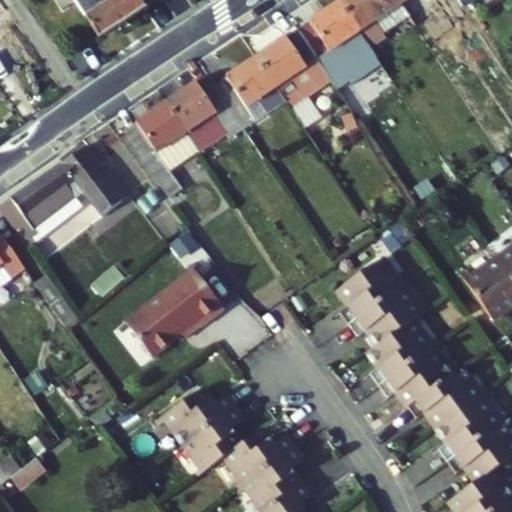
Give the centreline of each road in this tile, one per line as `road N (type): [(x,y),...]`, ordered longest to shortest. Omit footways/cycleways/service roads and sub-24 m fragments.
road 1 (residential): [(0,171),(246,0)]
road 2 (residential): [(399,511),(286,346)]
